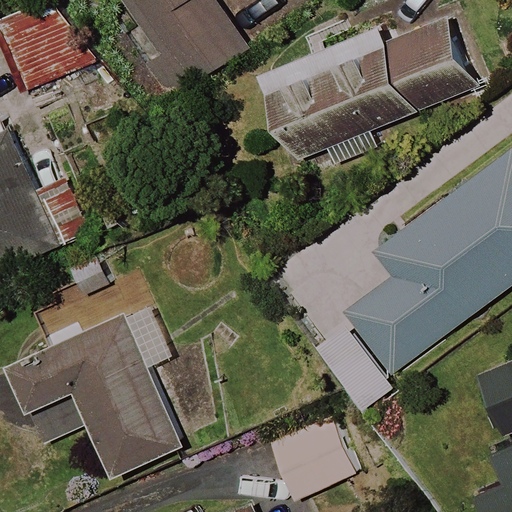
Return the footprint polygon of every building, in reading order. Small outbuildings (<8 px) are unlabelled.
[(93,62),(68,0),(46,0),(5,17),(33,86),(93,62)] [(127,0),(183,90),(260,43),(233,0),(127,0)] [(479,88),(449,18),(398,39),(391,22),(268,73),(303,157),(331,146),(339,164),(381,146),(375,131),(479,88)] [(0,270),(62,245),(16,131),(0,137),(0,270)] [(511,286),(511,151),(374,255),(393,280),(324,332),(370,393),(511,286)] [(121,472),(189,442),(155,367),(179,357),(154,301),(21,361),(56,438),(97,420),(121,472)] [(511,364),(484,375),(508,434),(511,432),(511,364)] [(361,472),(337,417),(276,443),(300,499),(361,472)]
